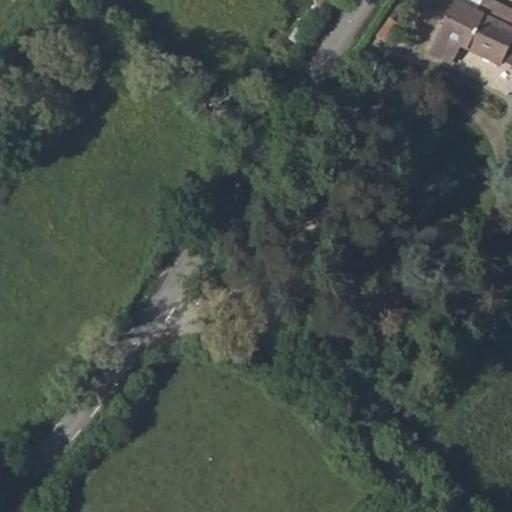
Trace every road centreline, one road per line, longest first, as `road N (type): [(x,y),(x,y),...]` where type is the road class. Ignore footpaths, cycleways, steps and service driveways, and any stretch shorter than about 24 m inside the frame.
road 1 (tertiary): [(158,307),(362,0)]
road 2 (unclassified): [(428,511),(268,344),(217,320),(177,318),(158,307)]
road 3 (tertiary): [(0,498),(68,430),(158,307)]
